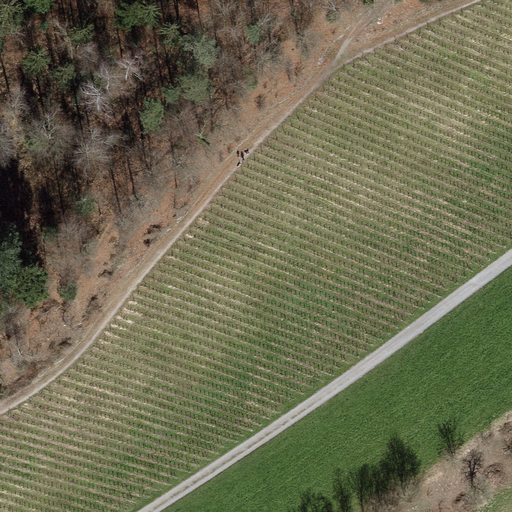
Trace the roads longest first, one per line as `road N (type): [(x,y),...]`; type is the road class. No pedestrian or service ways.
road 1 (track): [(0,408),(82,351),(226,172),(330,67)]
road 2 (track): [(148,511),(511,257)]
